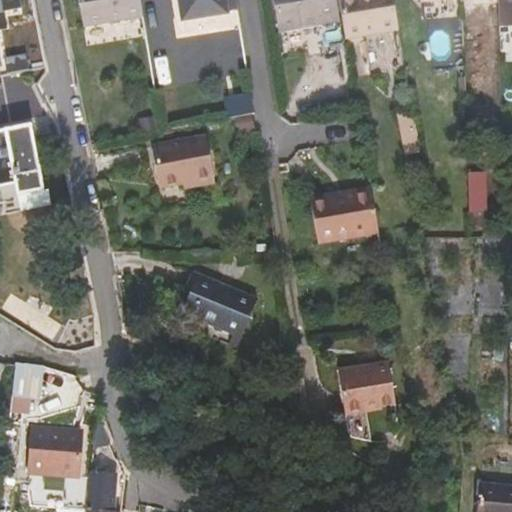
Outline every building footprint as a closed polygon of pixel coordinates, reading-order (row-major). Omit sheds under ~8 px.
[(80,0),(85,27),(144,17),(140,0),(80,0)] [(180,0),(185,24),(239,15),(236,0),(180,0)] [(274,0),(280,31),(318,24),(317,18),(337,15),(334,0),(274,0)] [(337,0),(344,40),(399,30),(393,0),(337,0)] [(511,0),(497,0),(499,29),(511,28),(511,0)] [(318,24),(338,21),(337,15),(317,18),(318,24)] [(225,120),(255,113),(250,87),(221,92),(225,120)] [(418,151),(412,114),(399,115),(406,152),(418,151)] [(42,188),(31,125),(4,130),(6,138),(0,139),(0,185),(14,183),(17,193),(42,188)] [(195,187),(215,183),(206,137),(152,148),(160,189),(194,182),(195,187)] [(484,209),(482,175),(468,175),(469,209),(484,209)] [(310,207),(316,243),(378,233),(370,189),(341,193),(342,201),(310,207)] [(341,193),(309,199),(310,207),(342,201),(341,193)] [(214,323),(213,325),(233,333),(241,337),(256,299),(196,274),(177,319),(198,327),(202,317),(214,323)] [(228,345),(236,349),(241,337),(233,333),(228,345)] [(388,363),(338,372),(345,415),(365,412),(365,407),(378,405),(379,408),(395,404),(388,363)] [(36,396),(38,368),(14,365),(12,394),(36,396)] [(11,408),(35,410),(36,396),(12,394),(12,403),(11,408)] [(77,460),(80,460),(81,444),(70,444),(71,431),(33,429),(32,456),(35,456),(33,473),(76,476),(77,460)] [(81,444),(82,432),(71,431),(70,444),(81,444)] [(112,511),(115,478),(89,475),(85,511),(112,511)] [(511,511),(511,488),(480,486),(477,511),(511,511)]
